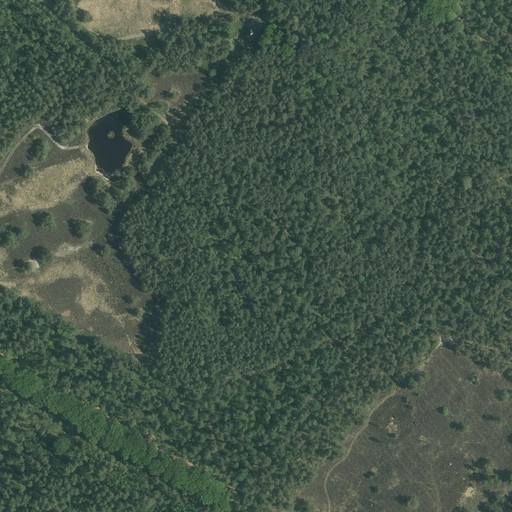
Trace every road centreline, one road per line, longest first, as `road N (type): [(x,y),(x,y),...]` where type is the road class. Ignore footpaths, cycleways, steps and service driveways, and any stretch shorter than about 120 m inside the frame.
road 1 (track): [(475,209),(265,24),(254,20),(238,36),(174,29),(109,36),(88,26),(73,0)]
road 2 (track): [(194,480),(0,366)]
